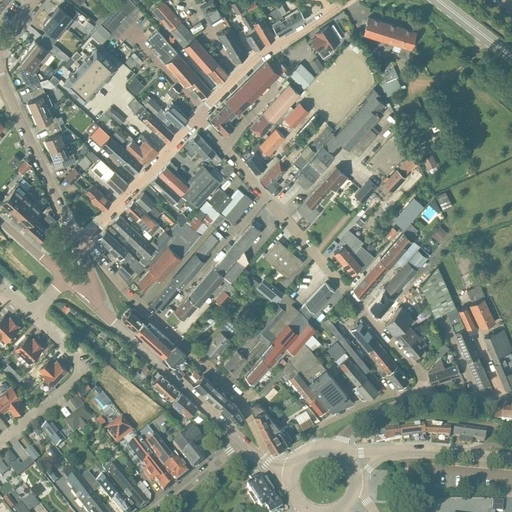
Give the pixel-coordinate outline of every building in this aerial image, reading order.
[(121,0),(122,0),(100,24),(110,33),(110,34),(136,6),(130,0),(121,0)] [(197,0),(190,0),(180,6),(191,25),(206,17),(210,25),(225,16),(214,0),(208,0),(200,5),(197,0)] [(238,0),(236,0),(230,4),(236,15),(239,13),(241,17),(249,29),(247,31),(249,34),(245,36),(254,50),(264,44),(255,30),(253,27),(246,14),(244,10),(240,3),(238,0)] [(239,0),(246,12),(257,6),(253,1),(239,0)] [(194,37),(162,1),(152,11),(170,31),(183,46),(207,72),(208,71),(219,83),(228,74),(217,62),(205,48),(196,39),(194,36),(194,37)] [(58,6),(50,16),(63,26),(65,28),(67,29),(74,20),(73,19),(75,16),(78,12),(67,3),(64,8),(62,10),(58,6)] [(277,8),(282,16),(287,13),(282,5),(277,8)] [(281,16),(282,16),(277,8),(273,10),(270,12),(275,21),(271,24),(278,36),(289,29),(284,19),(281,16)] [(284,19),(289,29),(305,20),(299,9),(298,8),(284,16),(285,18),(284,19)] [(45,31),(41,36),(44,38),(53,44),(56,40),(57,39),(58,37),(65,28),(63,26),(50,16),(49,17),(47,17),(45,18),(44,20),(43,22),(43,24),(44,24),(42,26),(47,29),(45,31)] [(410,49),(416,31),(368,16),(362,34),(383,40),(382,42),(394,46),(394,44),(400,46),(397,55),(407,58),(410,49)] [(265,43),(274,38),(263,19),(253,25),(265,43)] [(99,26),(91,35),(101,44),(108,36),(110,33),(100,24),(99,26)] [(330,53),(327,49),(339,41),(328,25),(316,33),(318,36),(312,40),(318,50),(319,50),(323,57),(330,53)] [(235,62),(247,54),(231,27),(218,35),(235,62)] [(210,90),(157,30),(147,39),(158,51),(156,53),(185,86),(187,85),(193,92),(195,90),(202,98),(210,90)] [(77,37),(70,44),(76,49),(82,42),(77,37)] [(35,40),(27,50),(40,61),(43,63),(51,53),(48,51),(53,44),(44,38),(39,44),(35,40)] [(354,39),(348,45),(356,52),(362,47),(354,39)] [(79,64),(63,82),(84,102),(101,84),(117,67),(95,47),(79,64)] [(78,48),(72,54),(76,58),(81,52),(78,48)] [(21,67),(19,70),(20,73),(23,81),(26,86),(39,80),(39,79),(42,78),(39,73),(37,74),(36,72),(39,67),(37,65),(40,61),(27,50),(24,54),(19,60),(24,63),(21,67)] [(61,63),(67,56),(59,50),(54,57),(61,63)] [(131,68),(138,62),(131,55),(125,61),(131,68)] [(317,57),(309,62),(316,73),(323,68),(317,57)] [(287,70),(279,59),(278,59),(278,60),(270,66),(266,62),(227,99),(229,101),(210,120),(219,129),(219,128),(226,135),(234,127),(229,122),(239,112),(240,112),(278,75),(279,75),(287,70)] [(386,83),(398,77),(390,59),(378,65),(386,83)] [(65,61),(60,67),(64,71),(69,65),(65,61)] [(300,63),(289,74),(295,80),(291,84),(299,91),(303,87),(303,88),(314,77),(300,63)] [(53,75),(49,80),(55,85),(59,81),(53,75)] [(136,94),(144,86),(135,77),(127,85),(136,94)] [(32,100),(28,102),(33,113),(48,107),(52,104),(47,94),(45,94),(42,86),(40,81),(30,86),(32,91),(29,92),(32,100)] [(251,125),(250,126),(261,136),(264,133),(275,121),(290,105),(300,94),(290,85),(289,84),(251,125)] [(173,98),(178,92),(173,87),(167,93),(173,98)] [(332,134),(323,144),(331,151),(340,141),(349,149),(350,148),(369,127),(388,105),(378,97),(381,94),(373,87),(364,97),(367,99),(334,134),(333,133),(332,134)] [(135,97),(128,105),(135,113),(142,105),(136,99),(135,97)] [(150,97),(144,104),(167,125),(172,120),(179,127),(180,127),(188,118),(172,103),(165,111),(150,97)] [(135,113),(134,113),(155,132),(166,142),(173,134),(162,124),(149,112),(150,112),(142,105),(135,113)] [(248,150),(241,155),(243,158),(255,173),(267,164),(258,153),(262,148),(269,155),(285,137),(303,117),(293,108),(290,105),(275,121),(278,124),(275,128),(275,127),(268,135),(265,133),(264,133),(261,136),(262,137),(265,139),(259,145),(257,143),(250,152),(249,151),(248,150)] [(48,107),(33,113),(38,125),(43,122),(46,130),(59,124),(64,122),(61,116),(56,118),(55,116),(53,117),(48,107)] [(115,110),(111,116),(120,124),(125,119),(115,110)] [(313,115),(296,134),(301,137),(317,118),(313,115)] [(438,117),(428,122),(431,127),(440,122),(438,117)] [(317,120),(306,132),(311,136),(321,124),(317,120)] [(49,137),(44,139),(50,151),(65,144),(60,133),(63,132),(59,124),(46,130),(49,137)] [(91,134),(90,135),(100,145),(121,164),(126,168),(127,167),(134,173),(142,165),(130,154),(109,135),(99,126),(91,134)] [(121,143),(127,138),(117,129),(112,135),(121,143)] [(134,140),(152,157),(158,150),(140,133),(134,140)] [(221,159),(197,133),(188,140),(207,160),(209,158),(215,165),(221,159)] [(152,157),(134,140),(132,138),(125,145),(145,164),(152,157)] [(65,144),(50,151),(55,162),(60,160),(61,162),(63,168),(76,162),(74,157),(72,153),(70,155),(65,144)] [(323,144),(294,177),(305,186),(334,154),(331,151),(323,144)] [(408,145),(403,150),(408,154),(411,151),(411,150),(412,150),(408,145)] [(421,156),(428,153),(424,145),(417,148),(421,156)] [(90,150),(86,155),(95,163),(99,158),(95,154),(90,150)] [(300,152),(292,162),(299,169),(300,169),(308,160),(300,152)] [(437,166),(432,153),(422,157),(427,170),(437,166)] [(13,168),(20,160),(14,155),(7,163),(9,164),(13,168)] [(409,155),(399,166),(406,173),(416,162),(409,155)] [(86,171),(90,167),(88,165),(92,162),(85,156),(78,163),(86,171)] [(23,174),(31,165),(32,165),(25,159),(17,169),(23,174)] [(100,159),(91,169),(101,178),(102,176),(105,179),(119,192),(127,184),(111,169),(110,168),(106,164),(100,159)] [(271,193),(280,184),(276,180),(288,168),(279,160),(259,181),(271,193)] [(177,168),(170,161),(166,166),(166,165),(158,173),(180,193),(181,193),(196,208),(220,182),(221,183),(225,179),(209,163),(206,167),(205,166),(204,167),(202,164),(186,182),(181,178),(180,179),(177,176),(179,174),(175,170),(177,168)] [(225,176),(232,169),(233,168),(229,163),(220,171),(225,176)] [(71,184),(81,174),(74,167),(65,178),(71,184)] [(322,181),(331,188),(335,191),(347,177),(343,174),(335,167),(322,181)] [(392,192),(406,177),(396,169),(383,184),(392,192)] [(158,174),(150,182),(162,193),(164,195),(173,203),(179,208),(186,200),(181,196),(172,187),(169,185),(158,174)] [(363,203),(378,186),(368,178),(353,195),(363,203)] [(314,207),(331,188),(322,181),(297,210),(311,222),(320,212),(314,207)] [(0,204),(8,211),(27,190),(18,183),(0,203),(0,204)] [(103,210),(111,202),(92,185),(85,192),(91,198),(90,198),(91,199),(91,202),(95,206),(96,205),(97,205),(103,210)] [(148,185),(143,190),(154,200),(158,194),(148,185)] [(230,197),(224,191),(219,187),(211,197),(209,195),(198,207),(184,223),(182,226),(181,227),(177,223),(169,231),(175,236),(167,245),(147,267),(149,270),(142,277),(137,282),(146,291),(158,278),(160,280),(181,258),(181,257),(214,219),(219,213),(220,213),(224,216),(243,194),(237,188),(230,197)] [(16,219),(35,197),(27,190),(8,211),(16,219)] [(143,190),(135,199),(147,210),(149,212),(155,218),(160,212),(152,205),(152,204),(155,201),(154,200),(143,190)] [(443,211),(452,207),(445,191),(436,196),(443,211)] [(232,223),(252,200),(245,194),(225,216),(231,222),(232,223)] [(31,219),(31,220),(44,205),(35,197),(16,219),(25,226),(31,219)] [(414,197),(394,220),(404,229),(418,212),(424,206),(414,197)] [(151,234),(159,226),(154,221),(133,201),(125,209),(147,230),(151,234)] [(161,214),(172,224),(175,221),(164,211),(161,214)] [(48,213),(43,218),(52,226),(57,221),(48,213)] [(119,216),(112,224),(125,236),(133,228),(119,216)] [(361,227),(365,222),(360,218),(356,223),(361,227)] [(46,233),(31,220),(31,219),(25,226),(24,228),(39,241),(46,233)] [(230,281),(244,265),(248,261),(244,251),(261,231),(251,223),(213,266),(174,312),(183,319),(197,304),(199,306),(224,276),(230,281)] [(389,267),(413,240),(410,237),(417,229),(410,223),(403,231),(379,259),(380,259),(353,290),(361,298),(367,291),(369,293),(375,285),(374,284),(389,267)] [(112,236),(116,232),(110,226),(106,230),(112,236)] [(439,226),(431,236),(438,242),(446,232),(439,226)] [(392,227),(385,236),(390,240),(397,232),(392,227)] [(133,228),(125,236),(127,238),(131,242),(137,248),(145,255),(144,257),(143,256),(138,261),(144,266),(150,260),(158,251),(155,248),(145,240),(139,234),(133,229),(133,228)] [(158,250),(171,236),(166,232),(168,230),(165,228),(156,238),(155,236),(150,242),(158,250)] [(195,252),(183,266),(193,274),(205,261),(203,259),(220,240),(221,241),(224,237),(215,229),(211,233),(195,252)] [(106,230),(98,239),(109,249),(117,241),(106,231),(106,230)] [(352,254),(360,245),(363,242),(349,230),(337,244),(339,246),(337,247),(338,248),(333,252),(342,263),(352,255),(352,254)] [(117,241),(109,249),(111,251),(125,264),(132,255),(127,251),(122,246),(126,241),(123,239),(119,243),(117,241)] [(301,261),(279,242),(272,251),(269,249),(262,257),(287,278),(301,261)] [(352,255),(342,263),(352,274),(362,265),(354,257),(356,254),(359,257),(365,250),(360,245),(352,254),(352,255)] [(393,296),(427,258),(417,249),(384,288),(393,296)] [(136,258),(128,266),(138,274),(145,267),(144,266),(138,261),(137,259),(136,258)] [(127,280),(132,275),(121,265),(116,270),(127,280)] [(183,266),(151,303),(159,311),(180,287),(181,288),(193,274),(183,266)] [(437,266),(420,285),(435,316),(445,311),(446,313),(452,327),(455,333),(464,328),(455,307),(456,307),(438,266),(437,266)] [(244,273),(241,276),(249,282),(252,278),(251,276),(246,271),(244,273)] [(274,303),(282,293),(264,278),(255,288),(274,303)] [(222,307),(224,305),(231,296),(227,293),(230,290),(233,285),(229,282),(215,300),(222,307)] [(299,311),(307,318),(314,311),(333,291),(325,283),(299,311)] [(471,302),(484,296),(480,285),(466,290),(471,302)] [(383,290),(369,306),(379,315),(394,299),(392,297),(393,296),(384,288),(383,289),(383,290)] [(265,342),(295,308),(290,304),(294,300),(286,292),(277,302),(251,330),(252,331),(239,344),(223,362),(232,370),(245,356),(260,338),(265,342)] [(480,329),(495,322),(484,298),(468,305),(480,329)] [(60,301),(57,305),(62,310),(65,305),(60,301)] [(65,305),(62,310),(67,314),(69,310),(74,314),(75,312),(70,308),(68,307),(65,305)] [(458,310),(457,310),(458,312),(466,329),(467,328),(469,334),(478,330),(475,324),(476,324),(467,305),(459,309),(458,310)] [(402,306),(384,324),(394,335),(408,323),(413,319),(413,318),(402,306)] [(431,311),(427,306),(420,311),(424,317),(431,311)] [(307,318),(299,311),(295,308),(265,342),(251,359),(251,361),(252,362),(254,362),(260,356),(261,357),(244,376),(251,383),(249,385),(251,387),(253,384),(271,365),(286,348),(307,322),(307,318)] [(134,330),(141,321),(130,312),(123,320),(134,330)] [(8,320),(4,316),(0,319),(0,338),(1,337),(6,341),(18,329),(16,328),(18,326),(10,318),(8,320)] [(365,373),(370,369),(328,317),(323,321),(365,373)] [(228,336),(236,327),(227,318),(220,327),(219,327),(218,328),(216,328),(202,345),(205,348),(204,350),(213,357),(229,339),(229,338),(229,337),(228,336)] [(294,355),(309,348),(318,341),(311,334),(312,333),(316,329),(315,329),(308,322),(307,322),(286,348),(294,355)] [(386,373),(396,364),(361,322),(351,330),(386,373)] [(148,327),(143,323),(135,331),(163,356),(173,345),(150,324),(148,327)] [(408,323),(394,335),(396,338),(403,345),(405,347),(410,342),(418,335),(408,323)] [(316,329),(312,333),(316,338),(321,333),(317,328),(315,329),(316,329)] [(492,358),(503,353),(511,349),(504,329),(484,337),(492,358)] [(467,360),(477,356),(465,330),(455,334),(467,360)] [(410,342),(405,347),(414,358),(420,352),(421,354),(423,354),(425,352),(425,350),(422,347),(426,344),(419,335),(418,335),(410,342)] [(31,341),(27,337),(14,351),(18,355),(20,353),(29,362),(41,350),(40,349),(42,347),(34,339),(31,341)] [(337,341),(327,350),(330,354),(335,359),(341,354),(345,351),(339,344),(337,341)] [(175,367),(186,355),(176,346),(165,358),(175,367)] [(309,348),(294,355),(290,360),(308,383),(312,389),(328,408),(331,412),(332,411),(332,412),(343,408),(345,401),(349,398),(330,374),(330,375),(325,369),(309,348)] [(342,355),(335,360),(338,364),(353,381),(362,373),(348,356),(344,352),(342,355)] [(503,353),(492,358),(505,388),(511,385),(511,374),(511,375),(509,367),(511,365),(511,356),(510,352),(504,355),(503,353)] [(477,356),(467,360),(479,387),(489,382),(477,356)] [(444,367),(440,357),(434,362),(436,366),(431,368),(432,372),(428,373),(431,383),(460,374),(456,363),(444,367)] [(276,364),(280,368),(286,362),(282,358),(276,364)] [(55,366),(49,360),(39,369),(44,374),(43,375),(53,385),(67,371),(58,362),(55,366)] [(307,401),(315,394),(289,361),(282,369),(289,378),(307,401)] [(8,364),(3,369),(16,382),(21,377),(8,364)] [(396,364),(386,373),(398,388),(408,380),(396,364)] [(144,377),(146,374),(150,370),(146,366),(142,371),(140,374),(144,377)] [(362,373),(353,381),(368,399),(377,391),(362,373)] [(178,390),(160,374),(157,378),(153,382),(152,383),(151,384),(157,389),(158,388),(170,399),(178,390)] [(29,375),(18,385),(29,395),(39,385),(29,375)] [(213,402),(221,392),(203,376),(193,387),(211,404),(213,402)] [(77,393),(75,394),(80,400),(92,390),(87,383),(77,393)] [(269,400),(281,387),(277,383),(273,387),(264,396),(269,400)] [(21,398),(11,386),(4,392),(2,392),(0,393),(0,407),(3,412),(9,408),(14,415),(25,407),(19,399),(21,398)] [(188,416),(196,407),(179,392),(175,397),(176,398),(173,401),(174,402),(172,404),(180,411),(186,416),(187,415),(188,416)] [(221,392),(213,402),(224,412),(239,425),(244,419),(237,406),(221,392)] [(330,413),(316,395),(307,402),(310,406),(311,404),(322,419),(330,413)] [(263,437),(275,430),(279,428),(265,410),(258,403),(250,406),(254,415),(263,436),(263,437)] [(81,432),(89,425),(86,422),(92,418),(83,407),(64,421),(73,433),(78,429),(81,432)] [(495,409),(494,418),(501,419),(501,421),(511,421),(511,407),(510,410),(506,409),(506,410),(495,409)] [(174,484),(164,471),(121,416),(104,430),(116,445),(122,440),(146,469),(143,472),(151,482),(154,479),(164,492),(174,484)] [(96,421),(101,427),(105,424),(100,417),(96,421)] [(310,418),(299,423),(299,424),(302,429),(313,423),(310,418)] [(49,422),(40,429),(56,447),(64,440),(49,422)] [(424,425),(426,435),(449,436),(450,426),(430,424),(424,425)] [(386,441),(426,435),(424,425),(385,430),(378,432),(374,433),(375,435),(378,434),(378,437),(385,436),(386,441)] [(193,469),(205,459),(194,445),(206,436),(196,426),(173,444),(175,447),(193,469)] [(38,427),(32,431),(37,437),(43,433),(38,427)] [(275,430),(263,437),(273,453),(293,442),(286,432),(287,432),(285,428),(284,427),(276,432),(275,430)] [(484,441),(485,432),(486,432),(454,427),(453,437),(484,441)] [(172,459),(147,428),(139,434),(146,444),(145,445),(175,483),(188,473),(178,459),(175,456),(172,459)] [(54,447),(47,452),(50,456),(57,450),(54,447)] [(115,463),(114,461),(113,460),(109,459),(106,459),(103,462),(102,465),(102,468),(104,470),(138,511),(149,503),(148,503),(150,501),(151,497),(140,484),(135,482),(133,484),(116,463),(115,463)] [(11,465),(9,466),(17,476),(24,471),(31,465),(27,460),(20,465),(16,461),(11,465)] [(127,465),(125,466),(132,474),(136,472),(129,463),(127,465)] [(53,483),(59,479),(51,469),(46,473),(53,483)] [(87,473),(81,478),(93,493),(100,488),(120,511),(136,511),(119,490),(106,473),(96,481),(95,482),(87,473)] [(105,511),(76,475),(66,483),(72,490),(70,491),(77,500),(79,499),(84,506),(83,507),(87,511),(88,510),(89,511),(105,511)] [(282,509),(276,500),(277,500),(263,476),(247,486),(261,509),(265,507),(267,511),(275,511),(276,511),(281,511),(283,511),(282,509)] [(29,491),(35,498),(42,493),(36,485),(29,491)] [(20,504),(12,510),(13,511),(29,511),(39,504),(31,495),(20,504)] [(15,506),(7,496),(2,499),(10,510),(15,506)] [(502,511),(503,501),(493,500),(492,511),(502,511)]
